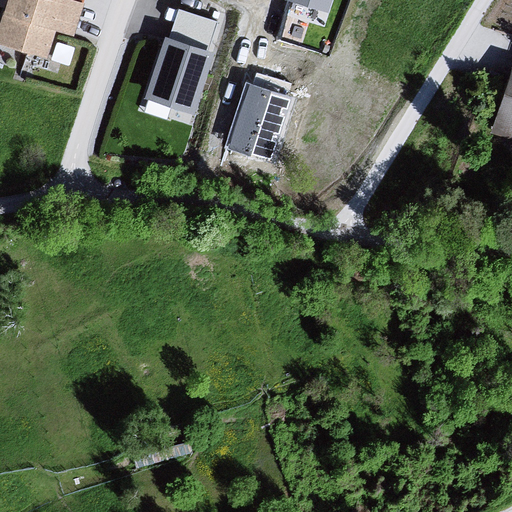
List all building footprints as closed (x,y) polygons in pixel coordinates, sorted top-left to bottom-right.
[(75,6),(52,0),(0,0),(0,49),(40,61),(48,37),(64,41),(75,6)] [(330,0),(296,0),(327,10),(330,0)] [(179,8),(142,113),(194,123),(226,23),(179,8)] [(511,71),(500,68),(484,136),(511,142),(511,71)] [(288,100),(249,87),(231,144),(270,157),(288,100)]
